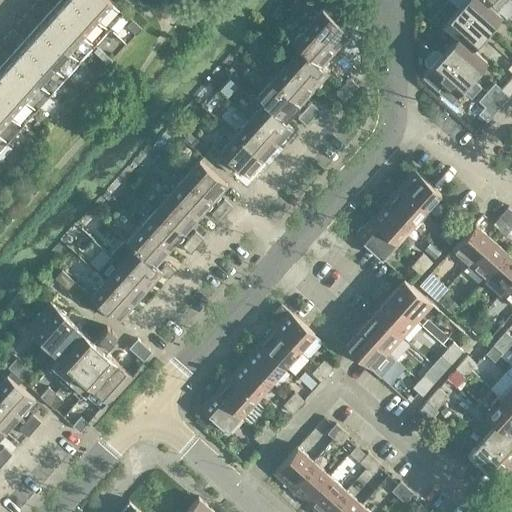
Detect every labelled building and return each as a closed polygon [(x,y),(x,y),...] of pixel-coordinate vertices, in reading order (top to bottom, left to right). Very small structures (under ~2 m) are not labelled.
[(0,149),(124,12),(110,0),(63,0),(64,0),(55,10),(44,0),(37,0),(31,7),(37,12),(41,8),(50,16),(41,26),(26,12),(17,23),(22,28),(26,24),(35,32),(27,42),(12,28),(2,39),(8,44),(12,40),(21,48),(12,58),(0,46),(0,58),(6,64),(0,71),(0,149)] [(336,12),(343,4),(337,0),(329,0),(327,3),(336,12)] [(481,0),(464,0),(458,8),(486,33),(501,16),(495,11),(487,4),(486,4),(481,0)] [(505,0),(481,0),(486,4),(487,4),(495,11),(505,0)] [(486,33),(458,8),(443,24),(457,37),(458,36),(471,49),(472,48),(486,33)] [(309,23),(307,25),(335,50),(350,34),(322,9),(314,17),(310,18),(309,19),(309,23)] [(126,25),(135,34),(141,27),(132,19),(126,25)] [(292,42),(299,48),(300,47),(321,66),(335,50),(307,25),(305,27),(301,27),(300,29),(300,33),(292,42)] [(458,36),(457,37),(443,53),(472,78),(486,61),(472,48),(471,49),(458,36)] [(293,55),(286,63),(314,89),(328,72),(321,66),(300,47),(299,48),(298,50),(294,50),(293,51),(293,55)] [(472,78),(443,53),(428,69),(457,95),(463,87),(472,95),(480,86),(472,78)] [(279,71),(272,78),(268,75),(267,76),(299,105),(314,89),(286,63),(284,66),(279,66),(278,67),(279,71)] [(270,81),(268,83),(264,88),(259,88),(258,89),(259,94),(256,96),(263,103),(264,102),(285,121),(285,120),(299,105),(267,76),(266,78),(270,81)] [(350,92),(357,85),(348,78),(342,85),(350,92)] [(511,92),(511,87),(506,82),(501,88),(509,95),(511,92)] [(350,92),(342,85),(335,92),(344,100),(350,92)] [(258,104),(257,105),(257,106),(257,110),(251,117),(247,114),(246,115),(277,143),(292,127),(285,120),(285,121),(264,102),(263,103),(262,104),(258,104)] [(312,117),(319,109),(311,102),(304,109),(312,117)] [(478,113),(487,121),(494,113),(485,106),(478,113)] [(312,117),(304,109),(298,117),(306,124),(312,117)] [(248,120),(244,124),(242,127),(238,127),(237,128),(237,132),(235,134),(263,160),(277,143),(246,115),(244,116),(248,120)] [(228,138),(228,140),(228,142),(220,151),(236,165),(248,176),(263,160),(235,134),(233,136),(229,137),(228,138)] [(199,153),(206,145),(196,136),(189,144),(199,153)] [(236,165),(220,151),(213,144),(206,152),(229,173),(236,165)] [(192,168),(185,175),(182,172),(181,173),(212,202),(227,185),(199,160),(197,162),(193,162),(191,164),(192,168)] [(440,193),(414,169),(399,186),(425,209),(440,193)] [(172,190),(170,192),(198,218),(212,202),(181,173),(180,174),(183,177),(177,185),(173,185),(171,186),(172,190)] [(425,209),(399,186),(385,202),(411,226),(425,209)] [(163,200),(157,207),(153,204),(152,205),(184,234),(198,218),(170,192),(168,194),(164,195),(163,196),(163,200)] [(226,213),(232,206),(224,198),(217,206),(226,213)] [(411,226),(385,202),(370,218),(397,242),(411,226)] [(143,222),(141,224),(169,250),(184,234),(152,205),(151,206),(154,210),(148,217),(144,217),(143,218),(143,222)] [(226,213),(217,206),(211,213),(219,220),(226,213)] [(511,228),(511,227),(511,210),(507,207),(499,216),(511,228)] [(397,242),(370,218),(356,235),(382,258),(397,242)] [(455,236),(461,229),(451,220),(445,227),(455,236)] [(491,238),(475,223),(451,249),(468,264),(491,238)] [(134,232),(128,239),(124,236),(123,237),(127,241),(126,241),(133,247),(134,247),(155,266),(169,250),(141,224),(139,227),(135,227),(134,228),(134,232)] [(455,236),(445,227),(440,233),(449,242),(455,236)] [(197,245),(203,238),(195,231),(188,238),(197,245)] [(197,245),(188,238),(182,245),(190,253),(197,245)] [(491,238),(468,264),(484,279),(507,253),(491,238)] [(127,255),(119,263),(148,288),(162,272),(160,270),(155,266),(134,247),(133,247),(132,249),(128,249),(127,251),(127,255)] [(426,268),(432,261),(422,253),(416,259),(426,268)] [(511,256),(507,253),(484,279),(500,293),(511,279),(511,256)] [(426,268),(416,259),(411,266),(420,274),(426,268)] [(167,262),(160,270),(162,272),(168,277),(175,270),(167,262)] [(112,271),(106,278),(103,274),(101,276),(133,304),(148,288),(119,263),(118,265),(113,265),(112,267),(112,271)] [(55,277),(65,287),(94,312),(100,305),(118,321),(133,304),(101,276),(100,277),(104,281),(97,288),(93,288),(92,289),(92,293),(90,295),(62,270),(55,277)] [(432,304),(411,285),(404,279),(389,296),(417,321),(432,304)] [(511,279),(500,293),(511,303),(511,279)] [(417,321),(389,296),(375,312),(402,337),(417,321)] [(26,328),(43,343),(67,316),(50,301),(26,328)] [(314,333),(288,310),(281,303),(274,311),(281,317),(273,326),(299,350),(314,333)] [(402,337),(375,312),(360,328),(388,353),(402,337)] [(458,320),(467,327),(473,320),(465,313),(458,320)] [(43,343),(58,356),(59,357),(83,331),(67,316),(43,343)] [(420,324),(447,348),(442,354),(451,363),(463,350),(453,341),(427,318),(420,324)] [(94,341),(83,331),(59,357),(58,356),(51,364),(85,394),(92,386),(91,386),(115,359),(104,349),(117,335),(107,326),(94,341)] [(299,350),(273,326),(259,342),(285,366),(299,350)] [(388,353),(360,328),(345,345),(373,370),(388,353)] [(499,337),(508,346),(511,341),(511,336),(505,330),(499,337)] [(499,337),(493,343),(503,352),(508,346),(499,337)] [(129,347),(143,360),(152,351),(137,338),(129,347)] [(285,366),(259,342),(245,359),(271,382),(285,366)] [(461,361),(470,369),(476,363),(467,354),(461,361)] [(15,374),(24,364),(16,357),(7,367),(15,374)] [(91,386),(92,386),(108,401),(132,374),(115,359),(91,386)] [(271,382),(245,359),(230,375),(256,398),(271,382)] [(327,374),(332,368),(323,359),(317,366),(327,374)] [(461,361),(455,367),(465,375),(470,369),(461,361)] [(15,374),(22,380),(30,370),(24,364),(15,374)] [(327,374),(317,366),(311,372),(321,381),(327,374)] [(463,380),(452,371),(446,378),(457,386),(463,380)] [(428,389),(434,382),(424,373),(418,380),(428,389)] [(0,397),(20,416),(35,399),(7,374),(4,377),(0,377),(0,397)] [(256,398),(230,375),(216,391),(242,414),(256,398)] [(428,389),(418,380),(413,386),(422,395),(428,389)] [(511,383),(500,397),(511,406),(511,383)] [(40,395),(54,408),(62,399),(48,386),(40,395)] [(448,395),(438,387),(432,393),(442,402),(448,395)] [(511,406),(500,397),(491,388),(477,404),(486,413),(511,435),(511,406)] [(242,414),(216,391),(201,408),(227,431),(242,414)] [(298,406),(304,400),(294,391),(288,397),(298,406)] [(442,402),(432,393),(427,399),(436,408),(442,402)] [(0,426),(6,432),(20,416),(0,397),(0,426)] [(298,406),(288,397),(282,404),(292,413),(298,406)] [(34,428),(41,421),(32,413),(25,421),(34,428)] [(511,458),(511,435),(486,413),(485,414),(496,423),(482,438),(509,462),(511,458)] [(80,415),(72,424),(80,431),(88,422),(80,415)] [(34,428),(25,421),(19,428),(27,435),(34,428)] [(336,423),(333,425),(327,432),(334,438),(342,429),(336,423)] [(269,439),(275,432),(265,424),(260,430),(269,439)] [(342,429),(334,438),(340,444),(348,434),(342,429)] [(269,439),(260,430),(254,437),(264,445),(269,439)] [(509,462),(482,438),(467,455),(494,479),(509,462)] [(0,455),(5,460),(12,453),(3,445),(0,449),(0,455)] [(297,446),(274,472),(290,487),(314,461),(297,446)] [(368,452),(365,454),(359,461),(366,467),(374,457),(368,452)] [(374,457),(366,467),(372,473),(381,463),(374,457)] [(314,461),(290,487),(307,502),(330,475),(314,461)] [(330,475),(307,502),(318,511),(325,511),(346,490),(330,475)] [(398,496),(406,486),(400,481),(391,490),(398,496)] [(404,502),(411,495),(413,492),(406,486),(398,496),(404,502)] [(346,490),(325,511),(354,511),(362,504),(346,490)] [(215,511),(198,497),(195,500),(184,511),(215,511)]
